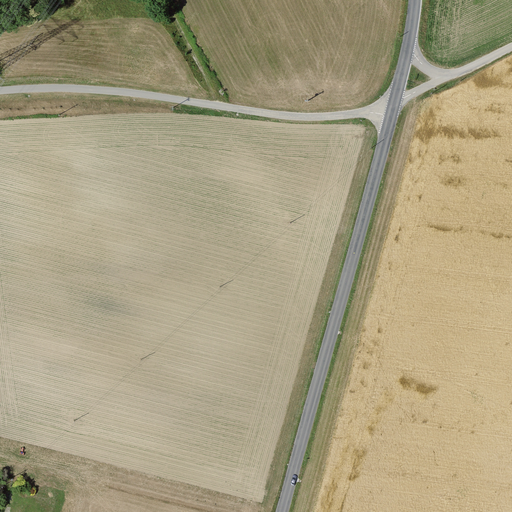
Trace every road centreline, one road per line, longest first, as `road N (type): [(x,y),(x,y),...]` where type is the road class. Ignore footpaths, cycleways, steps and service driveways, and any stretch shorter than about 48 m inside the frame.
road 1 (tertiary): [(281,511),(393,103)]
road 2 (residential): [(0,92),(99,90),(305,117),(393,103)]
